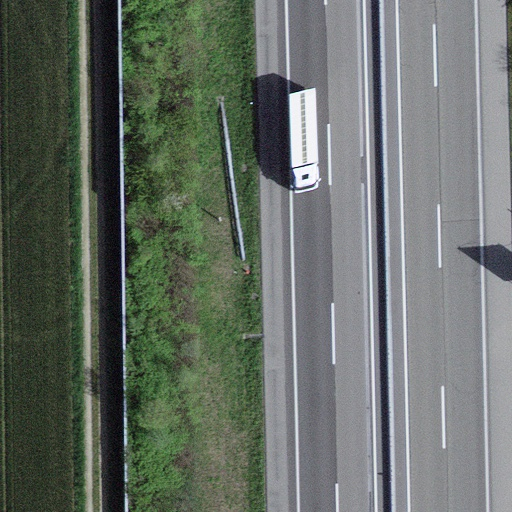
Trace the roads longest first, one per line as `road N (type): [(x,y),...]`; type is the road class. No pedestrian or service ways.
road 1 (motorway): [(324,0),(337,511)]
road 2 (motorway): [(445,511),(433,0)]
